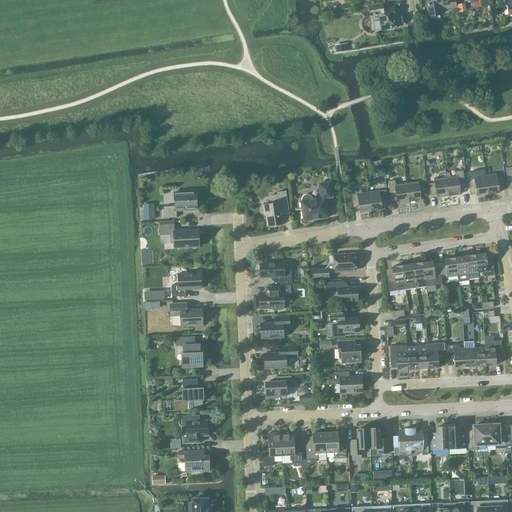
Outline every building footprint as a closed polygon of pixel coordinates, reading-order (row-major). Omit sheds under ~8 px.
[(440,15),(439,9),(445,8),(445,11),(456,10),(454,0),(426,0),(429,17),(440,15)] [(382,4),(368,6),(369,13),(377,12),(380,31),(397,28),(394,9),(383,10),(382,4)] [(338,47),(350,45),(349,38),(337,39),(338,47)] [(446,178),(449,196),(460,195),(460,191),(466,190),(463,171),(456,172),(456,176),(450,177),(449,173),(445,173),(446,178)] [(488,195),(499,193),(498,189),(504,188),(503,177),(497,178),(496,175),(485,176),(488,195)] [(477,196),(488,195),(485,176),(474,178),(474,179),(468,180),(470,193),(476,192),(477,196)] [(437,198),(449,196),(446,178),(434,179),(435,183),(429,184),(430,195),(436,195),(437,198)] [(409,202),(406,183),(396,185),(395,181),(388,182),(391,201),(397,200),(397,204),(409,202)] [(321,199),(313,200),(313,198),(312,197),(311,196),(310,195),(308,195),(307,195),(305,195),(304,196),(303,197),(302,198),(302,200),(302,201),(301,201),(304,221),(328,218),(326,206),(325,206),(324,199),(332,198),(330,182),(319,184),(321,199)] [(406,183),(409,202),(421,200),(420,197),(426,196),(425,185),(419,186),(418,182),(406,183)] [(371,212),(368,193),(362,194),(361,190),(351,191),(353,210),(359,209),(360,213),(371,212)] [(164,218),(177,218),(176,211),(197,210),(196,191),(174,192),(175,206),(164,207),(164,218)] [(286,191),(277,193),(277,195),(271,196),(272,204),(263,206),(265,216),(266,215),(268,227),(284,224),(282,209),(289,208),(286,191)] [(368,193),(371,212),(382,210),(381,206),(387,205),(386,194),(385,191),(368,193)] [(156,198),(144,199),(144,213),(156,213),(156,198)] [(160,225),(160,236),(170,235),(170,244),(174,243),(175,248),(199,247),(198,231),(186,231),(175,231),(174,224),(160,225)] [(475,255),(478,273),(478,278),(495,276),(492,257),(486,258),(486,254),(475,255)] [(325,269),(310,270),(311,279),(329,278),(328,272),(334,272),(347,272),(347,270),(356,270),(355,255),(346,256),(346,255),(333,255),(334,264),(330,264),(325,269)] [(478,278),(478,273),(475,255),(465,257),(468,279),(478,278)] [(468,280),(468,279),(465,257),(455,258),(457,276),(458,282),(468,280)] [(457,276),(455,258),(444,260),(445,264),(439,265),(440,270),(441,276),(447,275),(447,278),(457,276)] [(433,261),(422,263),(426,287),(442,284),(441,276),(440,270),(439,265),(433,266),(433,261)] [(260,264),(261,278),(277,277),(277,283),(292,283),(291,271),(284,272),(284,262),(268,263),(269,264),(260,264)] [(426,287),(422,263),(412,264),(416,288),(426,287)] [(416,288),(412,264),(402,266),(406,290),(416,288)] [(406,290),(402,266),(392,267),(392,271),(386,272),(389,292),(406,290)] [(172,285),(172,297),(186,296),(186,290),(201,289),(200,273),(178,274),(179,285),(172,285)] [(344,282),(332,282),(326,283),(326,293),(338,292),(339,302),(358,301),(357,287),(344,288),(344,282)] [(258,301),(258,307),(260,307),(260,309),(276,308),(276,310),(283,310),(283,308),(284,308),(283,295),(290,295),(291,287),(282,287),(266,288),(266,295),(259,295),(260,301),(258,301)] [(170,304),(171,316),(181,316),(181,326),(203,325),(202,310),(187,311),(186,304),(170,304)] [(344,312),(330,313),(330,324),(332,324),(333,337),(344,337),(344,332),(359,332),(359,329),(361,329),(360,321),(359,321),(358,318),(344,318),(344,312)] [(261,324),(262,339),(284,338),(283,327),(289,327),(289,317),(275,317),(275,323),(261,324)] [(182,358),(183,367),(203,367),(202,357),(199,357),(199,354),(200,354),(200,345),(195,345),(194,338),(176,339),(176,346),(184,346),(184,355),(185,355),(185,358),(182,358)] [(355,341),(338,342),(339,359),(342,359),(342,363),(360,362),(360,346),(355,346),(355,341)] [(484,342),(485,348),(486,366),(496,365),(496,361),(502,361),(501,341),(484,342)] [(445,364),(445,346),(444,344),(427,345),(428,369),(439,368),(438,364),(445,364)] [(428,369),(427,345),(417,345),(417,346),(417,347),(418,369),(428,369)] [(466,367),(464,349),(459,349),(458,345),(447,345),(447,364),(454,363),(455,367),(466,367)] [(264,366),(265,367),(265,369),(286,368),(286,358),(298,357),(297,346),(279,347),(279,353),(264,354),(265,360),(264,361),(263,362),(263,364),(263,365),(264,366)] [(407,352),(406,347),(406,346),(390,347),(391,366),(397,366),(397,370),(408,370),(407,352)] [(418,369),(417,347),(417,346),(406,347),(407,352),(408,370),(418,369)] [(476,366),(475,348),(464,349),(466,367),(476,366)] [(486,366),(485,348),(475,348),(476,366),(486,366)] [(359,394),(360,392),(362,392),(361,377),(349,378),(349,372),(333,373),(334,385),(340,385),(340,393),(351,393),(352,394),(353,395),(354,395),(356,395),(357,395),(358,395),(359,394)] [(280,377),(280,382),(266,383),(266,398),(286,397),(286,388),(292,387),(292,376),(280,377)] [(200,406),(203,405),(202,401),(204,401),(204,388),(196,388),(196,386),(198,386),(197,379),(183,380),(183,387),(184,389),(182,389),(182,400),(173,400),(174,411),(192,410),(192,407),(193,407),(196,407),(198,406),(200,406)] [(187,429),(182,429),(183,444),(201,443),(201,436),(208,436),(208,432),(209,431),(209,429),(210,428),(210,427),(209,425),(208,424),(207,423),(207,421),(199,421),(199,416),(186,417),(187,429)] [(478,446),(487,445),(486,425),(473,426),(473,432),(467,433),(468,451),(478,450),(478,446)] [(506,452),(506,441),(505,436),(499,437),(499,425),(486,425),(487,445),(495,445),(496,453),(506,452)] [(431,450),(449,449),(448,427),(436,428),(436,436),(430,436),(431,450)] [(448,427),(449,449),(467,448),(466,434),(460,435),(460,427),(448,427)] [(369,429),(370,449),(370,454),(389,453),(388,439),(381,439),(381,428),(369,429)] [(363,449),(370,449),(369,429),(357,429),(357,440),(350,441),(351,455),(363,454),(363,449)] [(409,456),(411,456),(410,429),(405,429),(405,430),(399,431),(399,437),(393,437),(394,456),(400,453),(402,454),(404,455),(406,456),(409,456)] [(410,429),(411,456),(412,456),(414,456),(416,456),(417,455),(418,455),(420,454),(421,453),(422,452),(428,454),(427,435),(421,435),(421,430),(415,430),(415,429),(410,429)] [(325,433),(326,453),(334,453),(334,459),(346,458),(345,438),(338,438),(338,432),(325,433)] [(282,456),(281,434),(277,435),(276,433),(268,434),(269,446),(262,447),(263,467),(272,466),(274,457),(282,456)] [(302,463),(302,445),(295,445),(294,433),(286,433),(285,434),(281,434),(282,456),(290,456),(293,463),(302,463)] [(312,434),(312,440),(305,440),(306,460),(318,460),(318,453),(326,453),(325,433),(312,434)] [(180,440),(171,440),(171,449),(180,449),(180,440)] [(186,472),(210,471),(209,457),(201,457),(201,451),(179,452),(179,463),(185,463),(186,472)] [(394,466),(375,466),(375,476),(394,475),(394,466)] [(368,468),(356,469),(356,477),(368,476),(368,468)] [(155,471),(155,480),(168,480),(168,470),(155,471)] [(193,502),(188,503),(188,511),(211,511),(212,507),(208,507),(207,500),(193,500),(193,502)] [(508,511),(507,500),(489,501),(489,511),(508,511)] [(489,511),(489,501),(471,502),(471,511),(489,511)] [(450,503),(450,511),(469,511),(469,502),(450,503)] [(450,511),(450,503),(442,504),(441,503),(432,504),(432,511),(450,511)]
